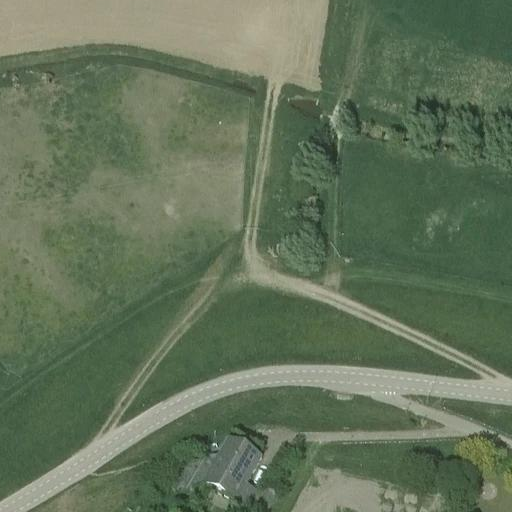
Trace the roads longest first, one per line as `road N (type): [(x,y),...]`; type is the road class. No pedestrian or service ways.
road 1 (tertiary): [(8,511),(212,390),(262,378),(511,397)]
road 2 (track): [(273,92),(249,234),(262,275),(348,307),(511,388)]
